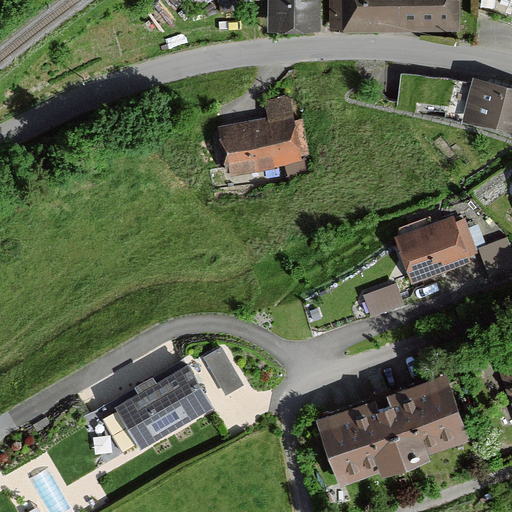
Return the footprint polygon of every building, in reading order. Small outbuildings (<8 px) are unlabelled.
[(311,23),(310,0),(278,0),(278,23),(311,23)] [(332,0),(333,24),(378,24),(378,19),(454,18),(454,0),(332,0)] [(457,113),(461,83),(400,75),(395,112),(448,119),(449,112),(457,113)] [(511,88),(486,82),(477,117),(511,125),(511,88)] [(272,123),(224,133),(230,169),(274,162),(274,160),(299,155),(289,98),(268,102),(272,123)] [(466,227),(463,218),(405,240),(417,272),(476,251),(475,248),(480,246),(490,274),(511,265),(511,254),(506,238),(483,247),(475,224),(466,227)] [(399,309),(392,285),(366,293),(374,317),(399,309)] [(221,347),(205,356),(226,392),(242,383),(221,347)] [(206,359),(191,365),(198,383),(213,377),(206,359)] [(210,403),(187,364),(154,384),(151,379),(153,378),(152,376),(138,384),(139,386),(141,385),(143,390),(119,405),(120,407),(103,417),(122,451),(140,441),(141,444),(210,403)] [(449,381),(445,372),(388,392),(388,391),(375,395),(375,397),(319,417),(321,426),(328,424),(344,469),(379,457),(381,464),(426,448),(424,441),(457,429),(442,384),(449,381)] [(0,470),(0,491),(9,486),(0,470)]
